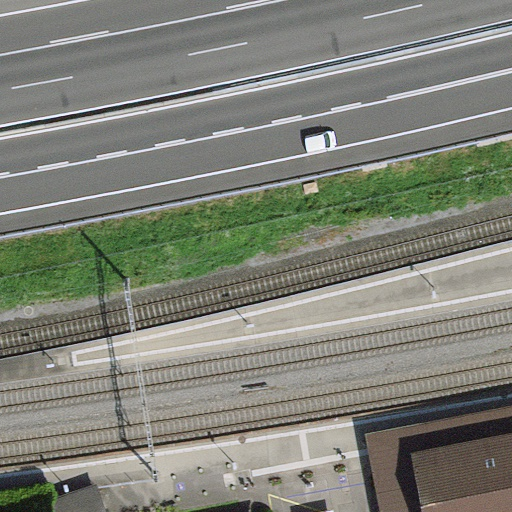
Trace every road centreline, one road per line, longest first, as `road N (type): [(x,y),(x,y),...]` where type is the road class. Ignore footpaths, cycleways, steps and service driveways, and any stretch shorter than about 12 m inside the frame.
road 1 (motorway): [(0,156),(343,91)]
road 2 (motorway): [(336,23),(0,90)]
road 3 (motorway): [(343,91),(511,50)]
road 4 (motorway): [(343,91),(511,56)]
